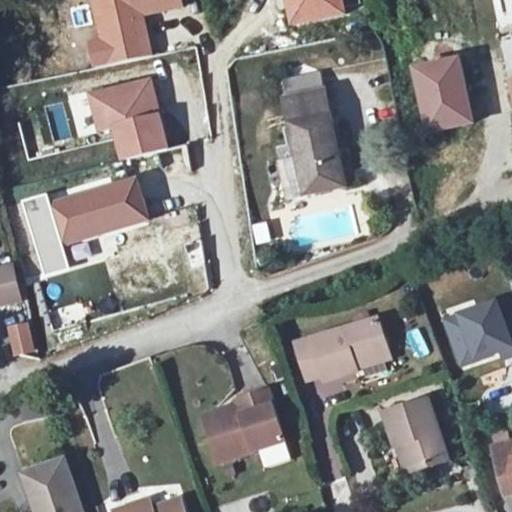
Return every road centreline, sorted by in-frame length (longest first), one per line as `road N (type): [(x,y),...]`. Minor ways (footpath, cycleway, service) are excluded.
road 1 (residential): [(511,198),(0,390)]
road 2 (unknown): [(396,246),(363,108)]
